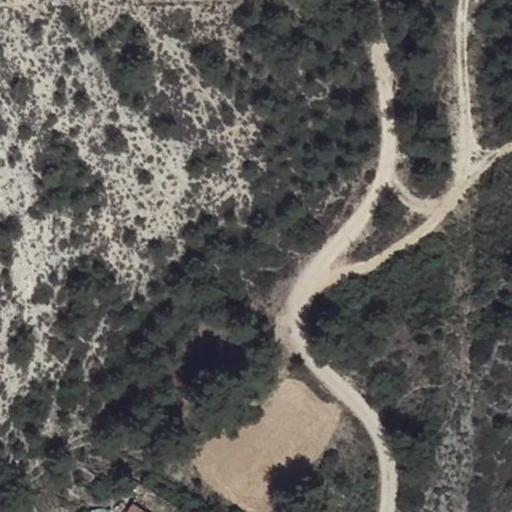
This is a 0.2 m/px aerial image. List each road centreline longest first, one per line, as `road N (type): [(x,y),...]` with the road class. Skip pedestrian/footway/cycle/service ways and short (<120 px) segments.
road 1 (track): [(379,0),(387,123),(380,186),(294,309),(300,356),(373,425),(391,475),(387,511)]
road 2 (track): [(311,285),(378,265),(427,228),(457,181),(466,121),(464,0)]
